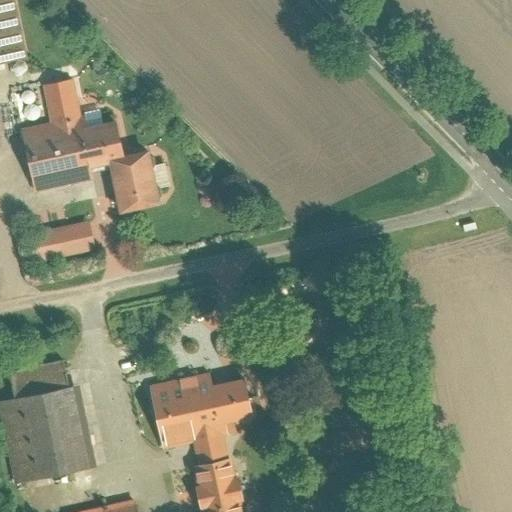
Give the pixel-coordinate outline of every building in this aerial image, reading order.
[(0,0),(0,65),(28,59),(14,0),(0,0)] [(111,172),(120,217),(160,209),(149,153),(125,158),(118,121),(87,127),(77,78),(38,86),(46,123),(21,128),(33,188),(111,172)] [(42,231),(50,259),(90,249),(82,220),(42,231)] [(0,453),(10,497),(90,478),(70,392),(62,394),(56,364),(7,375),(15,411),(0,413),(0,453)] [(195,511),(231,511),(220,447),(257,441),(247,382),(211,389),(208,375),(136,388),(149,461),(185,454),(195,511)]
